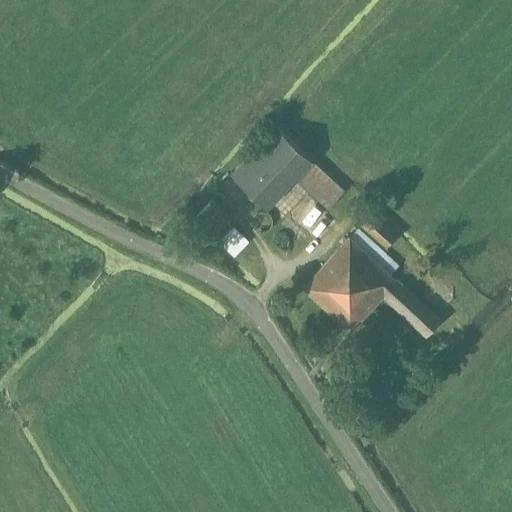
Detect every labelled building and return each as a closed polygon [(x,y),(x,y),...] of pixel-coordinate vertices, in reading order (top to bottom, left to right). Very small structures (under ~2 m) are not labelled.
[(345,189),(277,125),(232,174),(270,209),(297,179),(328,208),(345,189)] [(218,236),(231,222),(213,202),(199,216),(218,236)] [(386,246),(397,235),(374,213),(363,225),(386,246)] [(235,256),(248,243),(235,228),(222,241),(235,256)] [(443,321),(415,294),(399,279),(406,272),(359,229),(303,287),(350,331),(384,295),(427,336),(443,321)]
